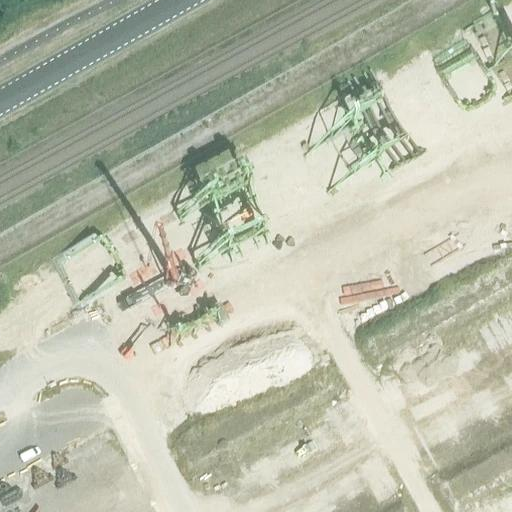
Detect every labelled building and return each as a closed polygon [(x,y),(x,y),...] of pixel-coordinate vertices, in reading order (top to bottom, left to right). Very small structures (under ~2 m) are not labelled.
[(359,109),(373,104),(369,93),(355,98),(359,109)] [(341,104),(324,113),(333,128),(349,119),(341,104)] [(314,165),(300,173),(314,198),(328,190),(314,165)] [(4,339),(11,342),(20,323),(13,320),(4,339)] [(422,351),(438,382),(461,370),(445,339),(422,351)] [(496,415),(511,407),(503,392),(488,400),(496,415)] [(511,407),(500,414),(511,435),(511,407)] [(490,436),(477,443),(511,509),(511,449),(506,439),(495,445),(490,436)] [(466,489),(477,511),(502,511),(485,479),(466,489)] [(370,496),(378,511),(403,511),(390,486),(370,496)] [(330,511),(325,501),(305,511),(330,511)]
